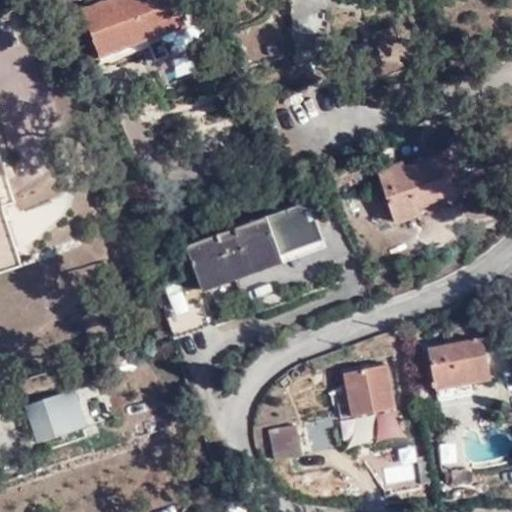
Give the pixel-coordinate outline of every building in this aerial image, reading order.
[(149,51),(197,36),(185,0),(99,0),(82,4),(97,53),(145,40),(149,51)] [(389,50),(347,65),(354,86),(396,70),(389,50)] [(395,161),(375,169),(392,220),(454,198),(438,153),(398,167),(395,161)] [(278,241),(318,226),(309,200),(186,243),(202,287),(283,257),(278,241)] [(0,243),(11,241),(0,208),(0,243)] [(324,243),(318,226),(278,241),(283,257),(324,243)] [(0,268),(17,263),(11,241),(0,243),(0,268)] [(176,341),(213,327),(201,299),(165,312),(176,341)] [(503,316),(488,319),(494,347),(511,344),(503,316)] [(434,388),(463,382),(490,377),(483,335),(427,345),(434,388)] [(347,388),(352,415),(396,407),(387,364),(343,371),(347,388)] [(465,397),(463,382),(434,388),(436,402),(465,397)] [(342,416),(352,415),(347,388),(330,391),(332,405),(339,403),(342,416)] [(74,392),(28,407),(39,443),(86,429),(74,392)] [(292,423),(264,428),(271,466),(298,462),(292,423)] [(426,485),(420,446),(410,448),(412,462),(414,462),(418,486),(426,485)] [(227,500),(241,495),(232,480),(226,465),(215,470),(227,500)] [(465,466),(450,469),(453,483),(467,481),(465,466)]
